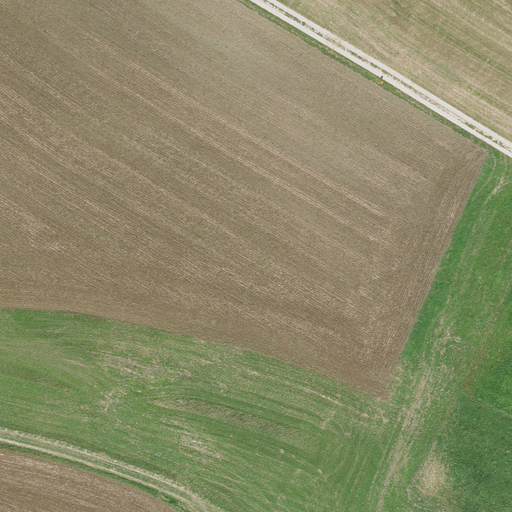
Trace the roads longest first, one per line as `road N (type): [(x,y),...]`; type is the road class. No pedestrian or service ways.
road 1 (track): [(256,0),(511,150)]
road 2 (track): [(210,511),(74,456),(0,438)]
